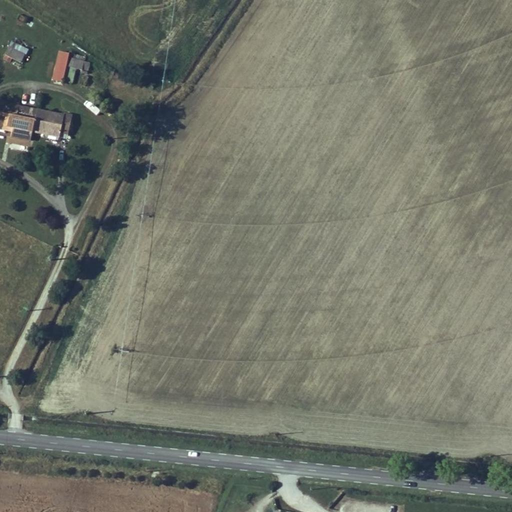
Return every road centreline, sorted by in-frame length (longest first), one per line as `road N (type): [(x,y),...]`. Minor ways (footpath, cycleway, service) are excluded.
road 1 (secondary): [(511,490),(0,436)]
road 2 (track): [(9,437),(13,411),(1,389),(71,229),(63,207),(0,159)]
